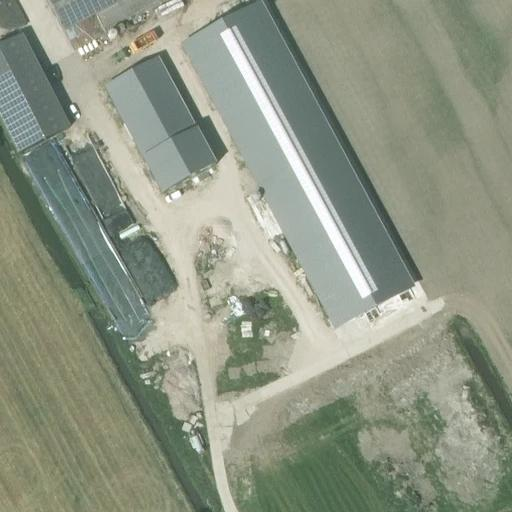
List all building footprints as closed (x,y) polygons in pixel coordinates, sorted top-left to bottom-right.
[(0,0),(0,36),(24,24),(11,0),(0,0)] [(44,0),(54,17),(61,31),(45,40),(55,59),(164,0),(44,0)] [(408,287),(256,6),(184,45),(336,326),(408,287)] [(0,120),(17,154),(67,129),(20,36),(0,45),(0,120)] [(156,59),(103,88),(141,158),(195,130),(156,59)]
